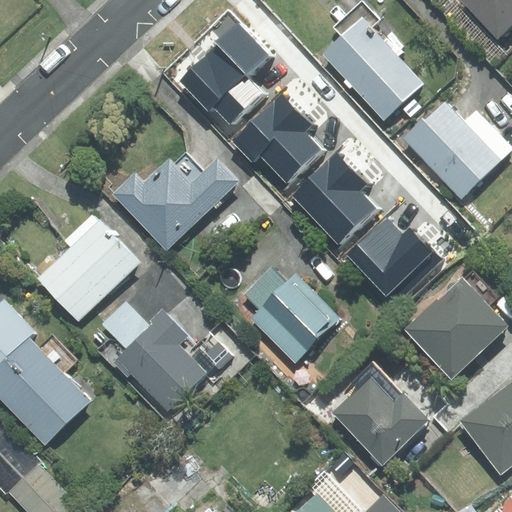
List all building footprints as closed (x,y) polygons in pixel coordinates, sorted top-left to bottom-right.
[(511,0),(459,0),(498,39),(511,25),(511,0)] [(363,2),(334,28),(342,36),(322,54),(385,121),(424,84),(371,27),(379,19),(363,2)] [(266,55),(237,24),(183,75),(229,125),(263,93),(245,74),(266,55)] [(312,125),(282,92),(233,137),(255,160),(261,155),(287,182),(322,150),(305,131),(312,125)] [(444,100),(404,137),(461,198),(511,150),(511,146),(477,110),(465,122),(444,100)] [(115,195),(167,249),(238,181),(217,159),(204,171),(186,152),(173,164),(169,160),(144,184),(135,175),(115,195)] [(336,152),(290,195),(338,245),(376,208),(359,191),(367,184),(336,152)] [(71,248),(39,278),(78,319),(139,262),(94,214),(65,241),(71,248)] [(386,216),(347,254),(387,295),(431,252),(409,228),(403,233),(386,216)] [(295,362),(340,318),(295,273),(286,281),(271,266),(244,293),(261,310),(252,318),(295,362)] [(464,279),(462,277),(407,329),(452,377),(506,325),(488,306),(497,298),(472,271),(464,279)] [(0,396),(45,443),(89,401),(63,373),(77,360),(53,335),(39,348),(30,338),(34,334),(3,302),(0,305),(0,396)] [(128,349),(117,359),(168,411),(207,373),(180,345),(189,336),(163,309),(147,324),(126,302),(104,324),(128,349)] [(352,396),(334,413),(382,464),(428,421),(373,362),(345,389),(352,396)] [(511,382),(461,422),(501,473),(511,464),(511,382)] [(7,425),(0,431),(0,486),(6,493),(8,491),(28,511),(69,511),(78,504),(40,464),(43,462),(7,425)] [(358,454),(336,470),(360,503),(382,487),(358,454)] [(334,511),(317,494),(298,511),(334,511)] [(400,511),(383,494),(364,511),(400,511)] [(511,511),(511,498),(496,511),(511,511)]
